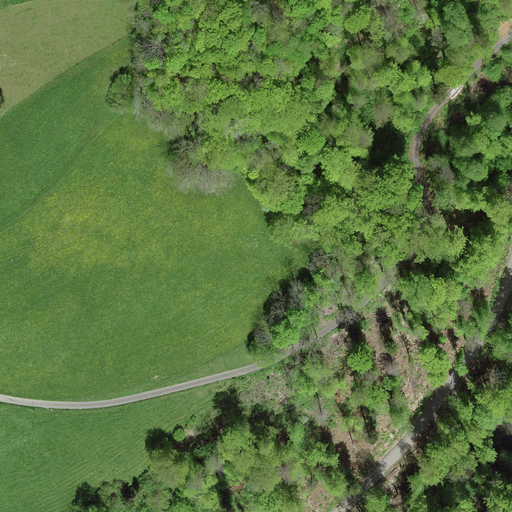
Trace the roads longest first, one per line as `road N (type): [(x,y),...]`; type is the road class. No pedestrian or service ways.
road 1 (unclassified): [(0,396),(104,404),(242,369),(328,328),(415,236),(423,211),(413,146),(421,123),(511,33)]
road 2 (residential): [(511,282),(420,421),(337,511)]
